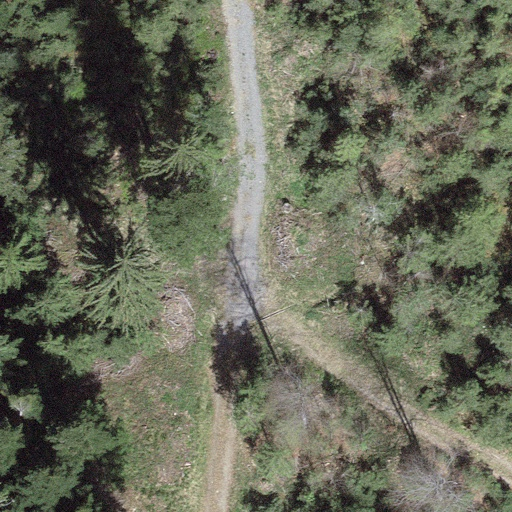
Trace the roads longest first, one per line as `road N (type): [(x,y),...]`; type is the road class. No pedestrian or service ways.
road 1 (track): [(224,511),(254,136),(241,0)]
road 2 (track): [(246,290),(467,452),(511,475)]
